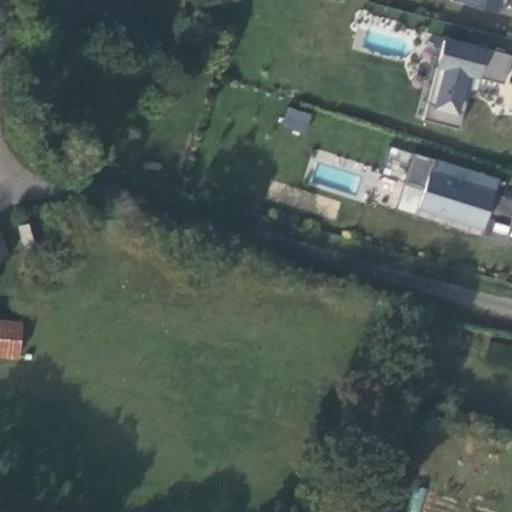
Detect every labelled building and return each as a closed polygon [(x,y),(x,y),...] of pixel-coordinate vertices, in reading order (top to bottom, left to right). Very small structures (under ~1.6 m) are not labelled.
[(510,89),(496,87),(494,108),(511,109),(511,64),(511,69),(510,89)] [(497,67),(496,87),(510,89),(511,69),(497,67)] [(287,106),(281,126),(305,133),(311,114),(287,106)] [(498,180),(413,153),(404,183),(423,189),(415,215),(504,243),(511,217),(489,209),(498,180)] [(42,244),(35,220),(18,226),(25,251),(42,244)] [(0,355),(17,358),(21,322),(0,319),(0,355)] [(511,347),(489,343),(486,360),(511,365),(511,347)]
